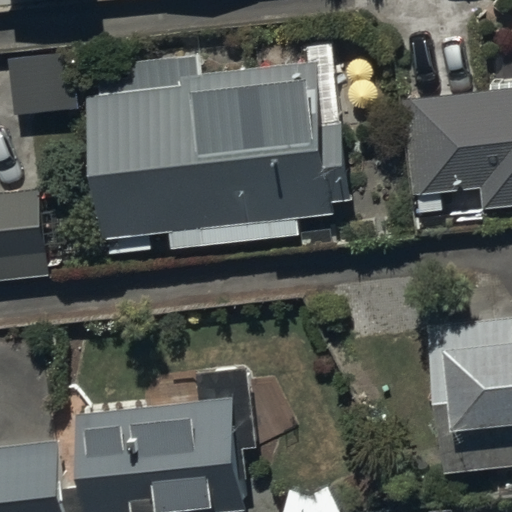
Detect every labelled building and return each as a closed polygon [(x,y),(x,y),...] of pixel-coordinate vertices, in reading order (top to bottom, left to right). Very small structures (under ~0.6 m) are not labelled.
[(109,95),(99,96),(108,181),(102,187),(105,218),(112,222),(114,240),(179,233),(181,250),(310,236),(309,219),(345,215),(343,202),(361,201),(353,120),(334,122),(328,60),(212,72),(210,52),(131,60),(133,77),(107,79),(109,95)] [(511,90),(411,101),(421,196),(489,189),(491,210),(511,207),(511,90)] [(49,188),(0,192),(0,280),(57,275),(49,188)] [(511,318),(435,326),(451,475),(511,469),(511,318)] [(245,399),(83,414),(94,511),(246,511),(257,511),(245,399)] [(0,511),(76,511),(68,440),(0,447),(0,511)]
